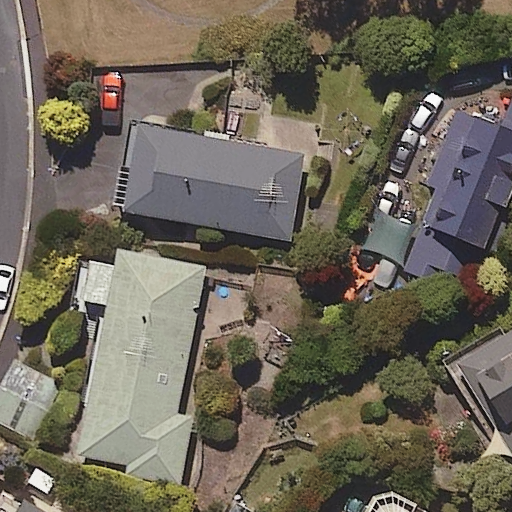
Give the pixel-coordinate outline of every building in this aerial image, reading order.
[(511,109),(509,117),(458,98),(425,185),(434,188),(407,260),(477,287),(511,195),(511,109)] [(310,155),(136,115),(116,201),(290,241),(310,155)] [(416,223),(379,208),(365,242),(387,251),(374,283),(388,290),(416,223)] [(209,262),(123,244),(119,264),(94,259),(87,294),(108,298),(77,451),(131,462),(128,474),(180,484),(194,416),(178,413),(209,262)] [(511,325),(456,360),(511,451),(511,325)] [(430,511),(422,507),(427,497),(422,493),(417,489),(410,487),(404,486),(397,486),(391,487),(385,489),(379,492),(374,496),(369,501),(366,507),(363,511),(430,511)] [(57,511),(30,495),(19,511),(57,511)]
